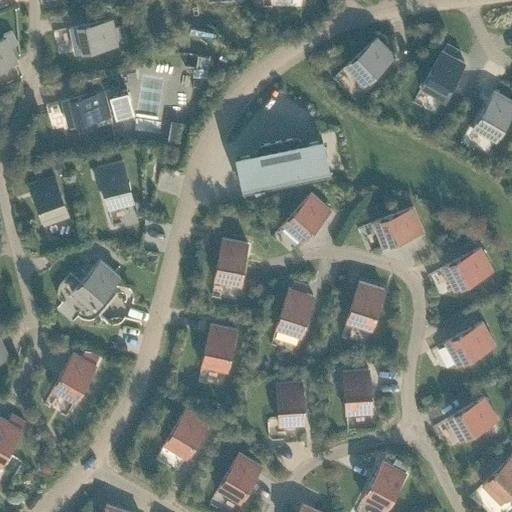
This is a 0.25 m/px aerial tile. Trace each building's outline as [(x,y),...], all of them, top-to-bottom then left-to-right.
[(112,19),(69,28),(75,53),(117,44),(117,43),(113,27),(112,19)] [(121,26),(113,27),(117,43),(124,41),(121,26)] [(11,32),(4,35),(4,37),(5,38),(10,49),(17,45),(11,32)] [(376,35),(343,66),(363,87),(395,55),(376,35)] [(5,38),(0,40),(0,69),(16,61),(10,49),(5,38)] [(446,44),(442,51),(456,58),(460,51),(446,44)] [(441,50),(420,88),(443,101),(464,63),(456,58),(442,51),(441,50)] [(115,72),(84,80),(87,92),(118,84),(115,72)] [(104,89),(60,100),(67,127),(111,116),(109,107),(114,106),(117,118),(133,113),(127,88),(110,92),(112,99),(107,101),(104,89)] [(511,100),(493,89),(471,128),(495,142),(511,112),(511,100)] [(256,153),(235,158),(242,189),(328,172),(322,140),(301,144),(301,141),(295,137),(259,145),(255,150),(256,153)] [(123,159),(96,166),(107,210),(134,203),(123,159)] [(54,173),(28,182),(43,225),(69,216),(54,173)] [(311,191),(280,225),(301,243),(331,209),(311,191)] [(413,205),(371,221),(381,248),(423,231),(413,205)] [(221,236),(212,281),(240,286),(248,242),(221,236)] [(480,245),(440,267),(453,291),(493,270),(480,245)] [(99,258),(70,292),(91,311),(121,276),(99,258)] [(358,279),(344,322),(371,331),(385,288),(358,279)] [(292,280),(290,288),(305,293),(307,285),(292,280)] [(288,287),(275,329),(299,337),(313,296),(305,293),(290,288),(288,287)] [(482,320),(442,341),(455,366),(496,344),(482,320)] [(209,322),(200,366),(227,372),(237,328),(209,322)] [(0,336),(0,361),(10,357),(0,336)] [(84,351),(81,356),(95,364),(99,357),(98,356),(90,352),(90,351),(84,351)] [(73,352),(51,389),(74,402),(95,365),(95,364),(81,356),(73,352)] [(369,367),(341,369),(344,414),(372,413),(369,367)] [(302,379),(274,381),(277,426),(305,424),(302,379)] [(484,395),(445,417),(459,442),(498,419),(484,395)] [(185,406),(162,445),(186,459),(209,420),(185,406)] [(11,414),(7,421),(21,428),(25,421),(11,414)] [(0,416),(0,466),(21,429),(21,428),(7,421),(0,416)] [(238,451),(215,490),(239,504),(262,465),(238,451)] [(511,454),(481,485),(500,503),(511,490),(511,454)] [(395,458),(392,465),(404,471),(408,464),(395,458)] [(382,460),(362,498),(385,510),(405,472),(404,471),(392,465),(382,460)] [(323,511),(302,502),(297,511),(323,511)]
